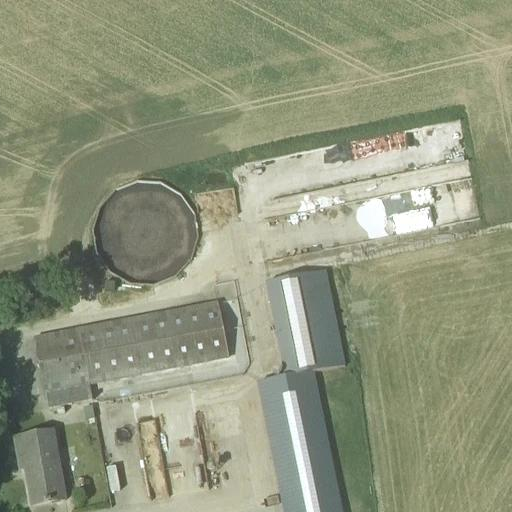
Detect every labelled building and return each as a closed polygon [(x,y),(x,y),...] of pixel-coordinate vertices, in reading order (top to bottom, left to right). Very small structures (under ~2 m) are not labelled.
[(419,230),(477,220),(462,128),(376,142),(379,160),(368,162),(372,184),(367,185),(369,195),(412,188),(419,230)] [(235,189),(197,192),(199,218),(237,215),(235,189)] [(265,284),(283,379),(314,373),(345,367),(327,273),(265,284)] [(93,402),(90,385),(228,358),(218,304),(35,339),(46,394),(49,410),(93,402)] [(342,511),(314,373),(283,379),(256,385),(282,511),(342,511)] [(155,420),(137,424),(149,492),(167,489),(169,497),(209,489),(199,436),(159,443),(155,420)] [(14,440),(20,471),(25,470),(31,508),(67,502),(55,432),(14,440)]
